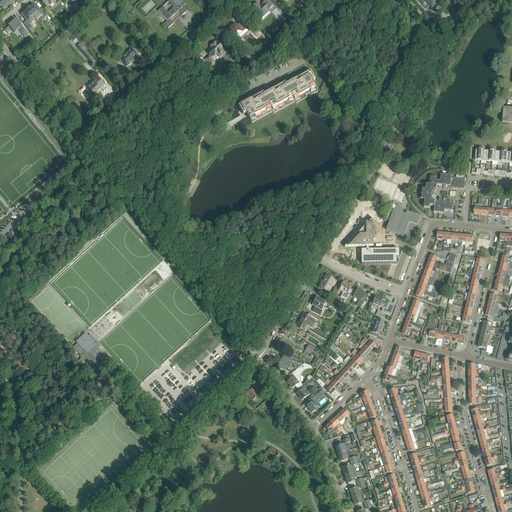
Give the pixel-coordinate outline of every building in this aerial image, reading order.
[(4,0),(0,3),(0,7),(1,8),(2,9),(3,9),(6,6),(13,1),(11,0),(4,0)] [(186,4),(182,0),(181,0),(169,0),(168,2),(173,7),(168,13),(162,7),(158,11),(167,21),(164,24),(168,28),(174,23),(170,19),(178,11),(182,15),(185,13),(181,8),(186,4)] [(257,3),(250,10),(253,13),(258,18),(261,21),(265,17),(262,14),(265,12),(264,12),(267,9),(268,10),(273,5),(271,3),(268,0),(266,0),(262,3),(263,4),(260,7),(257,3)] [(442,2),(440,0),(436,0),(435,0),(427,0),(427,1),(426,0),(418,0),(426,9),(429,6),(431,8),(436,4),(438,7),(442,2)] [(40,10),(34,4),(33,5),(32,4),(29,7),(30,8),(28,9),(34,17),(40,12),(39,11),(40,10)] [(34,17),(28,9),(27,9),(27,10),(26,11),(25,10),(22,13),(23,13),(21,15),(27,21),(28,20),(29,21),(34,17)] [(9,26),(5,30),(8,34),(12,30),(14,33),(18,30),(22,34),(25,31),(20,24),(21,23),(18,19),(16,20),(17,20),(9,26)] [(248,30),(242,24),(239,21),(235,25),(234,24),(228,30),(236,38),(239,35),(241,37),(248,30)] [(91,56),(86,50),(90,46),(84,40),(76,47),(87,59),(91,56)] [(223,48),(221,46),(217,42),(216,43),(215,42),(210,47),(211,48),(207,52),(212,58),(216,54),(220,57),(225,52),(222,49),(223,48)] [(137,54),(134,50),(131,48),(127,52),(127,53),(120,60),(119,61),(119,62),(121,64),(122,64),(123,63),(126,67),(134,60),(133,58),(137,54)] [(246,112),(249,118),(252,123),(273,111),(274,113),(295,101),(296,103),(317,91),(312,81),(315,80),(310,71),(297,78),(298,79),(296,80),(295,79),(286,84),(285,83),(275,88),(274,90),(273,89),(264,94),(263,92),(253,98),(252,99),(251,99),(239,106),(243,114),(246,112)] [(104,84),(101,81),(97,77),(90,84),(91,85),(87,88),(88,89),(87,90),(84,93),(90,100),(98,93),(97,92),(100,90),(99,89),(104,84)] [(511,108),(504,108),(502,123),(511,123),(511,108)] [(465,178),(463,178),(463,175),(456,174),(456,178),(451,177),(451,175),(441,174),(440,181),(436,180),(436,177),(430,177),(430,185),(426,184),(426,189),(423,189),(422,199),(425,200),(424,208),(430,208),(430,205),(435,206),(434,212),(444,213),(445,210),(453,211),(453,203),(451,202),(451,200),(447,200),(447,199),(444,199),(443,202),(436,202),(436,200),(432,200),(433,192),(437,192),(437,190),(437,187),(442,188),(442,185),(450,186),(450,188),(464,189),(464,186),(466,186),(466,181),(465,181),(465,178)] [(489,209),(488,215),(495,216),(496,210),(496,206),(497,200),(493,200),(492,209),(489,209)] [(496,210),(495,216),(502,217),(503,210),(503,206),(503,205),(501,204),(501,207),(496,206),(496,210)] [(418,226),(421,218),(420,218),(420,217),(408,212),(407,212),(404,211),(404,209),(395,205),(386,230),(409,239),(414,225),(417,226),(417,225),(418,225),(418,226)] [(374,232),(374,231),(373,231),(372,218),(368,223),(367,223),(367,222),(366,222),(365,223),(365,225),(344,247),(361,247),(362,247),(363,247),(365,247),(366,247),(373,247),(373,242),(373,240),(374,240),(374,239),(375,236),(374,232)] [(374,240),(373,240),(373,242),(378,242),(385,242),(385,222),(379,222),(379,240),(374,240)] [(444,243),(444,245),(445,245),(447,246),(447,243),(448,240),(451,240),(452,234),(445,233),(444,240),(444,243)] [(458,244),(458,247),(461,247),(461,241),(465,242),(466,235),(459,235),(458,241),(458,244)] [(373,248),(361,248),(361,250),(362,263),(376,262),(376,258),(375,253),(375,250),(375,248),(373,248)] [(431,255),(428,262),(440,266),(441,263),(439,262),(440,258),(437,257),(436,257),(431,255)] [(508,257),(507,257),(503,256),(501,263),(511,265),(511,262),(508,261),(508,257)] [(468,257),(467,260),(476,262),(475,266),(482,267),(484,260),(468,257)] [(447,260),(444,268),(447,268),(451,270),(454,262),(447,260)] [(428,262),(426,268),(435,272),(436,268),(443,271),(445,272),(447,268),(444,268),(440,266),(428,262)] [(511,265),(501,263),(499,270),(508,272),(509,269),(511,269),(511,268),(511,265)] [(469,269),(468,272),(480,275),(482,268),(482,267),(475,266),(474,269),(472,269),(469,269)] [(426,268),(424,275),(432,278),(435,272),(426,268)] [(507,276),(508,272),(499,270),(498,277),(503,279),(507,279),(509,280),(510,277),(507,276)] [(468,272),(468,275),(470,275),(469,279),(472,280),(479,282),(480,275),(468,272)] [(424,275),(421,282),(430,285),(432,279),(432,278),(424,275)] [(333,286),(334,286),(336,281),(327,276),(323,283),(322,282),(319,287),(321,288),(320,288),(326,292),(331,285),(333,286)] [(472,280),(470,287),(477,288),(479,282),(472,280)] [(339,288),(338,290),(343,292),(342,293),(340,297),(342,298),(346,301),(348,297),(349,296),(352,291),(349,290),(351,286),(343,282),(341,286),(339,288)] [(421,282),(419,288),(424,291),(427,292),(430,293),(431,290),(428,289),(430,285),(421,282)] [(470,287),(469,294),(475,295),(477,288),(470,287)] [(419,288),(416,295),(421,297),(422,298),(423,294),(429,296),(428,296),(435,299),(437,295),(430,293),(427,292),(424,291),(419,288)] [(360,308),(363,304),(363,303),(366,299),(363,297),(365,294),(357,289),(354,296),(360,299),(356,305),(360,308)] [(469,294),(467,301),(474,302),(475,295),(469,294)] [(370,303),(369,305),(378,309),(379,307),(382,299),(375,296),(374,299),(371,298),(370,303)] [(316,298),(312,305),(315,307),(312,311),(320,315),(322,311),(322,310),(326,303),(320,300),(316,298)] [(338,304),(330,299),(327,304),(336,309),(338,304)] [(382,299),(379,307),(382,308),(381,311),(384,313),(385,311),(391,314),(394,304),(388,302),(389,301),(382,299)] [(423,303),(419,302),(414,300),(412,307),(418,309),(421,310),(426,312),(427,309),(422,307),(423,303)] [(467,301),(466,308),(472,309),(474,302),(467,301)] [(415,316),(418,309),(412,307),(409,314),(415,316)] [(466,308),(464,314),(471,316),(472,309),(466,308)] [(487,308),(486,315),(490,317),(491,317),(495,318),(495,314),(498,314),(499,311),(496,310),(493,310),(487,308)] [(321,319),(314,315),(309,312),(307,316),(303,313),(301,316),(302,317),(293,333),(295,334),(299,328),(300,329),(299,329),(303,331),(307,324),(312,328),(315,322),(319,324),(321,319)] [(415,316),(409,314),(407,320),(413,322),(414,319),(416,320),(417,319),(418,317),(415,316)] [(464,314),(462,322),(464,322),(469,323),(471,316),(464,314)] [(383,318),(378,316),(375,315),(374,318),(372,325),(374,326),(382,328),(385,322),(382,321),(383,318)] [(416,323),(413,322),(407,320),(404,327),(410,329),(412,326),(422,330),(423,327),(420,325),(416,323)] [(498,329),(492,328),(493,324),(484,322),(482,328),(501,333),(501,330),(502,330),(503,328),(498,327),(498,329)] [(443,340),(444,333),(440,332),(442,324),(439,323),(438,329),(436,338),(443,340)] [(380,335),(382,328),(374,326),(372,332),(369,331),(368,334),(376,337),(377,334),(380,335)] [(436,338),(438,329),(427,326),(425,333),(429,334),(429,337),(436,338)] [(408,336),(410,329),(404,327),(402,334),(408,336)] [(451,335),(452,332),(452,330),(453,327),(450,327),(450,329),(449,329),(448,334),(444,333),(443,340),(450,341),(451,335)] [(500,335),(501,333),(482,328),(481,335),(490,337),(491,334),(496,335),(496,334),(500,335)] [(292,334),(288,331),(283,329),(280,334),(289,339),(290,338),(292,334)] [(95,344),(85,333),(76,342),(77,344),(73,347),(81,356),(81,357),(98,376),(112,363),(106,356),(104,358),(101,355),(103,353),(95,345),(95,344)] [(489,343),(490,337),(481,335),(480,341),(489,343)] [(363,340),(362,342),(364,344),(366,346),(371,350),(376,345),(374,343),(375,343),(376,339),(371,337),(370,337),(368,339),(371,341),(368,344),(365,342),(363,340)] [(290,345),(282,341),(278,338),(272,349),(278,352),(281,346),(288,350),(290,345)] [(491,343),(489,343),(480,341),(478,347),(482,348),(481,351),(486,352),(487,350),(488,345),(490,346),(491,343)] [(308,346),(305,351),(310,354),(314,349),(308,346)] [(366,346),(362,351),(367,355),(371,350),(366,346)] [(397,347),(395,354),(401,356),(403,357),(405,354),(405,353),(402,352),(403,349),(397,347)] [(362,351),(357,356),(362,360),(367,355),(362,351)] [(395,354),(392,360),(398,363),(401,356),(395,354)] [(427,365),(428,361),(429,356),(422,354),(421,360),(420,363),(423,364),(427,365)] [(279,364),(277,370),(284,372),(286,366),(287,366),(289,367),(290,363),(298,366),(297,368),(298,369),(300,367),(304,364),(291,360),(282,356),(281,360),(280,360),(279,363),(279,364)] [(357,356),(353,361),(358,365),(362,360),(357,356)] [(316,357),(311,365),(318,369),(322,360),(316,357)] [(339,357),(336,360),(342,364),(344,365),(341,368),(344,371),(349,375),(353,370),(348,366),(346,364),(344,362),(339,357)] [(348,362),(346,364),(348,366),(353,370),(358,365),(353,361),(351,359),(348,362)] [(431,363),(431,367),(439,366),(439,363),(436,364),(435,359),(434,359),(432,359),(431,363)] [(392,360),(390,367),(394,369),(396,369),(398,363),(392,360)] [(388,367),(385,373),(391,375),(394,369),(390,367),(388,366),(388,367)] [(290,379),(287,382),(290,385),(290,386),(290,387),(291,387),(291,388),(291,387),(292,387),(292,388),(295,386),(298,389),(301,386),(303,385),(302,384),(301,383),(300,380),(300,377),(300,375),(302,373),(303,371),(300,367),(298,369),(292,373),(288,376),(290,379)] [(344,371),(339,376),(344,380),(349,375),(344,371)] [(317,373),(316,375),(320,378),(320,379),(323,381),(329,387),(326,390),(327,391),(331,395),(336,390),(326,381),(324,379),(324,380),(317,373)] [(385,373),(383,380),(389,382),(390,378),(396,380),(397,377),(391,375),(385,373)] [(339,376),(335,380),(340,385),(344,380),(339,376)] [(328,379),(326,381),(336,390),(340,385),(335,380),(332,383),(328,379)] [(246,394),(252,401),(258,395),(256,393),(258,391),(262,388),(256,381),(252,384),(254,387),(252,389),(246,394)] [(303,389),(297,394),(302,400),(306,397),(309,394),(311,393),(308,390),(306,387),(308,385),(306,382),(303,385),(301,386),(303,389)] [(317,400),(324,395),(315,382),(310,386),(316,394),(313,396),(317,400)] [(357,402),(369,398),(367,391),(360,394),(362,398),(359,399),(356,400),(357,402)] [(397,396),(391,397),(394,404),(399,402),(404,401),(402,397),(406,396),(405,393),(403,394),(400,395),(397,396)] [(365,406),(371,404),(369,398),(357,402),(358,405),(361,404),(364,403),(365,406)] [(437,403),(430,404),(430,406),(438,406),(442,406),(445,406),(445,405),(452,405),(451,398),(445,399),(445,403),(437,403)] [(309,405),(306,407),(312,414),(318,409),(314,404),(311,400),(307,402),(309,405)] [(362,415),(374,410),(371,404),(365,406),(367,410),(361,412),(362,415)] [(401,409),(396,411),(398,418),(404,416),(408,415),(407,411),(408,411),(407,407),(405,408),(401,409)] [(344,419),(345,417),(349,414),(344,409),(339,414),(344,419)] [(366,418),(365,416),(368,415),(370,419),(376,416),(374,410),(362,415),(356,417),(357,419),(363,417),(363,419),(366,418)] [(339,423),(344,419),(339,414),(334,418),(339,423)] [(448,416),(447,416),(449,424),(455,422),(453,415),(448,416)] [(404,416),(398,418),(400,425),(412,421),(411,418),(405,420),(404,416)] [(336,426),(339,423),(334,418),(330,423),(334,428),(336,430),(338,432),(340,430),(336,426)] [(371,422),(368,423),(369,427),(370,430),(373,429),(379,427),(377,420),(371,422)] [(412,421),(400,425),(402,431),(411,428),(410,424),(416,422),(415,420),(414,420),(412,421)] [(348,423),(346,421),(344,423),(352,431),(354,430),(351,426),(348,423)] [(447,429),(444,430),(444,432),(457,429),(455,422),(449,424),(446,424),(447,429)] [(329,432),(334,428),(330,423),(325,428),(329,432)] [(379,427),(373,429),(375,435),(381,433),(379,427)] [(411,428),(402,431),(405,438),(416,435),(415,432),(413,433),(411,428)] [(438,434),(434,436),(434,438),(448,434),(448,435),(451,434),(452,437),(458,436),(457,429),(444,432),(438,434)] [(373,440),(370,441),(371,443),(383,440),(381,433),(375,435),(376,438),(373,439),(373,440)] [(416,435),(405,438),(407,445),(412,443),(416,442),(415,438),(417,438),(416,435)] [(450,443),(444,445),(444,447),(454,444),(460,443),(458,436),(452,437),(453,441),(450,442),(450,443)] [(485,437),(479,438),(480,441),(481,445),(487,444),(490,443),(500,440),(499,438),(489,441),(488,436),(485,437)] [(383,440),(371,443),(371,444),(372,446),(375,445),(376,449),(385,446),(383,440)] [(444,447),(445,450),(455,448),(456,452),(457,451),(462,450),(460,443),(454,444),(444,447)] [(337,455),(345,452),(343,444),(336,447),(337,450),(336,451),(337,455)] [(377,453),(371,455),(372,457),(375,456),(387,452),(385,446),(376,449),(377,453)] [(340,459),(341,462),(348,460),(345,452),(337,455),(339,459),(340,459)] [(387,452),(375,456),(376,459),(381,457),(383,461),(389,459),(387,452)] [(459,459),(454,460),(455,462),(466,459),(464,453),(459,454),(457,454),(459,459)] [(412,462),(418,461),(416,454),(410,456),(412,462)] [(389,459),(383,461),(383,464),(385,467),(391,465),(389,459)] [(420,467),(419,463),(424,461),(423,459),(420,460),(418,461),(412,462),(414,469),(420,467)] [(466,459),(455,462),(455,465),(458,464),(460,463),(461,467),(468,466),(466,459)] [(382,468),(379,469),(379,471),(382,470),(383,474),(388,473),(393,472),(392,467),(391,465),(385,467),(382,468)] [(356,473),(354,466),(351,467),(350,466),(343,468),(344,472),(343,472),(344,477),(356,473)] [(468,466),(461,467),(461,468),(463,474),(470,472),(469,472),(468,466)] [(426,469),(421,471),(420,467),(414,469),(416,476),(427,472),(426,469)] [(496,477),(495,474),(494,470),(488,471),(490,478),(496,477)] [(424,480),(426,479),(425,475),(428,475),(427,472),(416,476),(417,482),(424,480)] [(461,474),(457,475),(458,478),(461,478),(462,481),(471,479),(471,478),(470,472),(463,474),(461,474)] [(348,484),(355,481),(354,479),(358,477),(356,473),(344,477),(346,481),(347,481),(348,484)] [(389,481),(383,482),(384,485),(386,484),(389,483),(396,481),(394,475),(389,476),(387,477),(389,481)] [(462,488),(456,489),(473,485),(471,479),(462,481),(463,485),(461,485),(462,488)] [(396,481),(389,483),(391,490),(398,488),(396,481)] [(429,488),(437,486),(437,487),(441,486),(440,482),(430,485),(428,485),(425,486),(419,488),(421,494),(430,492),(429,488)] [(473,485),(456,489),(456,490),(456,492),(464,490),(467,490),(468,493),(470,493),(475,491),(473,485)] [(361,493),(360,490),(358,491),(357,488),(350,490),(351,494),(350,494),(351,498),(351,499),(362,495),(362,493),(361,493)] [(398,488),(391,490),(393,496),(400,494),(398,488)] [(431,499),(440,496),(447,494),(446,490),(444,490),(444,492),(431,495),(430,492),(421,494),(423,501),(429,499),(431,498),(431,499)] [(390,497),(387,498),(388,501),(391,500),(394,499),(395,502),(402,500),(400,494),(393,496),(390,497)] [(355,505),(362,503),(362,501),(364,501),(362,495),(351,499),(353,503),(354,503),(355,505)] [(402,500),(395,502),(397,509),(404,507),(402,500)]
